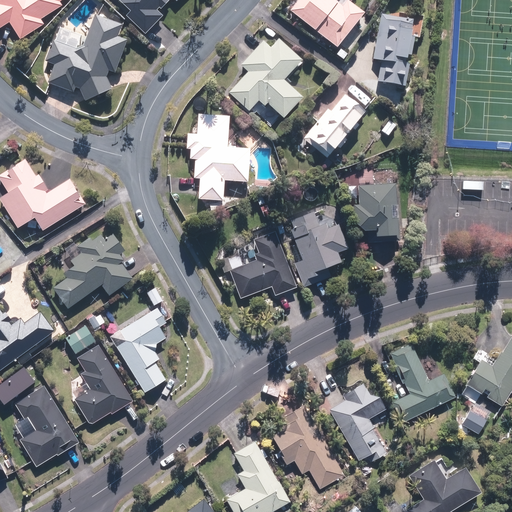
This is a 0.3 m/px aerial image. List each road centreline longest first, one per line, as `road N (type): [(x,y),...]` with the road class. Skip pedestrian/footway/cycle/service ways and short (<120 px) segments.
road 1 (tertiary): [(241,382),(375,310),(511,280)]
road 2 (residential): [(241,382),(156,229),(138,159)]
road 3 (tertiary): [(82,503),(241,382)]
road 4 (residential): [(138,159),(157,94),(241,0)]
road 5 (residential): [(138,159),(72,141),(0,94)]
